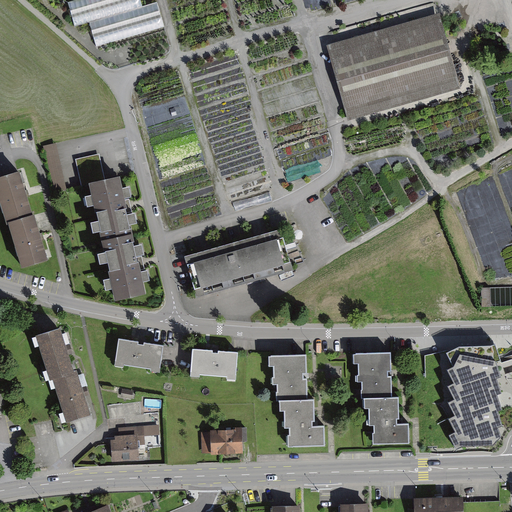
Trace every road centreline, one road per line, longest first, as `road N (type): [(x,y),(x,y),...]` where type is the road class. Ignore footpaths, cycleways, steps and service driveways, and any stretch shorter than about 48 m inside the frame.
road 1 (residential): [(175,320),(267,332),(511,327)]
road 2 (secondary): [(511,468),(210,475)]
road 3 (residential): [(120,84),(175,320)]
road 4 (secondary): [(210,475),(0,491)]
road 5 (residential): [(0,284),(175,320)]
road 6 (unknown): [(181,61),(230,220)]
road 7 (unknown): [(323,257),(439,184)]
road 8 (track): [(26,0),(120,84)]
